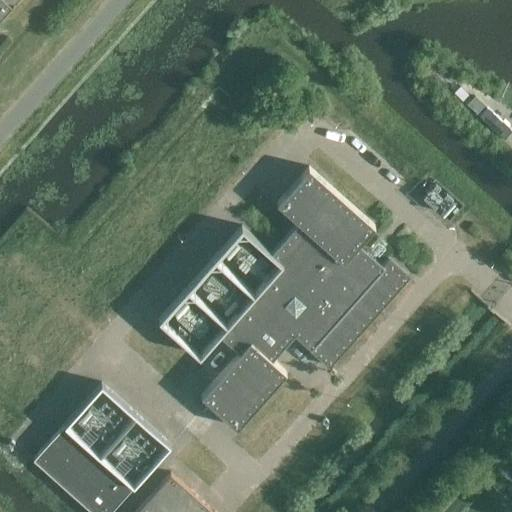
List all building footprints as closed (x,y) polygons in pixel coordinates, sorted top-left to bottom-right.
[(0,0),(0,18),(16,0),(0,0)] [(440,107),(459,122),(466,113),(447,98),(440,107)] [(271,250),(241,224),(158,317),(199,354),(219,332),(239,351),(201,394),(237,425),(286,370),(272,358),(294,332),(309,346),(329,365),(407,276),(386,258),(371,275),(347,255),(374,224),(308,165),(276,201),(298,220),(271,250)] [(376,254),(386,242),(379,236),(369,248),(376,254)] [(65,422),(34,457),(96,511),(107,511),(133,482),(65,422)] [(215,511),(170,471),(134,511),(215,511)]
